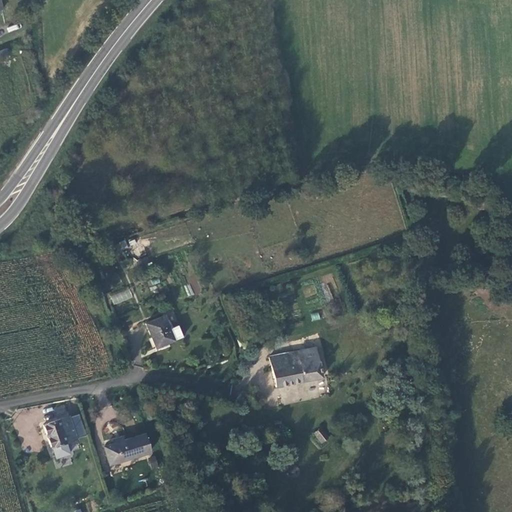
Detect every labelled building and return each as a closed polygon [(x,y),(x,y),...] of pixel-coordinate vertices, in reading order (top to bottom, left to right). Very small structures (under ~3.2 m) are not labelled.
[(187,297),(194,295),(190,283),(184,285),(187,297)] [(112,306),(133,297),(129,288),(117,293),(116,290),(107,293),(112,306)] [(169,329),(164,316),(145,324),(155,348),(182,338),(177,326),(169,329)] [(268,388),(321,378),(314,348),(261,358),(268,388)] [(75,440),(68,417),(42,426),(49,448),(52,448),(53,452),(62,449),(61,445),(75,440)] [(312,433),(315,435),(320,443),(327,437),(319,428),(312,433)] [(149,451),(144,435),(103,447),(109,464),(149,451)] [(339,443),(343,456),(348,454),(346,442),(339,443)] [(154,456),(148,458),(152,470),(158,467),(154,456)]
